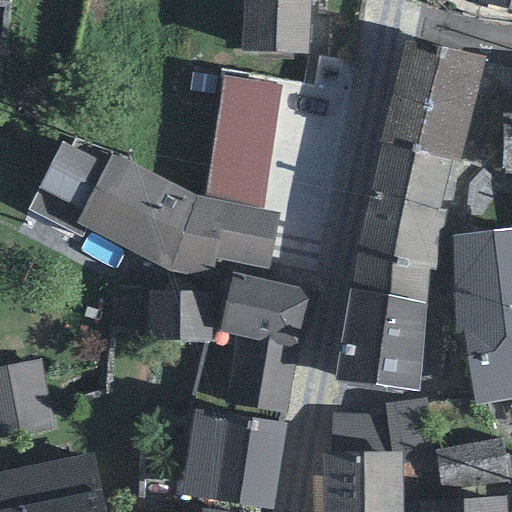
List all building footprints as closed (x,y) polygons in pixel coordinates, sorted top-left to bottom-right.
[(309,0),(242,0),(240,51),(307,54),(309,0)] [(511,0),(478,0),(478,2),(511,11),(511,0)] [(484,59),(403,40),(380,142),(460,162),(484,59)] [(203,198),(262,210),(280,85),(222,77),(203,198)] [(511,115),(503,116),(501,170),(511,169),(511,115)] [(81,210),(104,165),(59,142),(37,188),(81,210)] [(380,142),(355,246),(427,263),(435,265),(460,162),(380,142)] [(203,198),(195,196),(110,153),(104,165),(81,210),(75,222),(170,273),(214,284),(220,260),(267,268),(279,213),(262,210),(203,198)] [(511,229),(451,236),(454,334),(462,333),(472,406),(511,399),(511,229)] [(427,263),(355,246),(347,290),(333,380),(417,390),(425,305),(427,263)] [(300,287),(231,272),(226,294),(218,332),(216,344),(206,343),(193,396),(285,414),(300,346),(309,298),(300,287)] [(218,332),(226,294),(180,291),(179,342),(206,343),(216,344),(218,332)] [(41,359),(0,366),(0,439),(52,431),(41,359)] [(426,398),(384,403),(385,414),(391,454),(401,452),(431,448),(426,398)] [(285,425),(192,410),(178,495),(271,510),(285,425)] [(331,454),(391,454),(385,414),(331,413),(331,454)] [(503,438),(432,449),(439,493),(508,484),(503,438)] [(321,455),(321,511),(402,511),(401,452),(391,454),(331,454),(321,455)] [(105,511),(94,454),(0,473),(0,511),(105,511)] [(506,511),(505,497),(437,502),(437,511),(506,511)]
